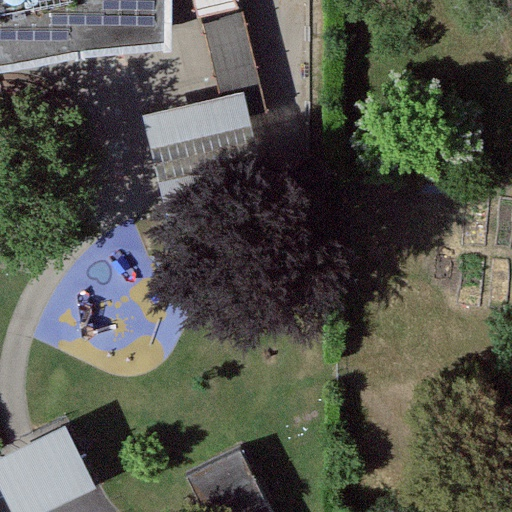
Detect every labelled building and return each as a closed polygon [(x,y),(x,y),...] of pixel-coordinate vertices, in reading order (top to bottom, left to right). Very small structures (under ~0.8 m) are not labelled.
[(0,0),(0,54),(66,39),(114,32),(181,26),(181,0),(0,0)] [(201,0),(202,2),(219,88),(244,82),(249,103),(266,101),(243,0),(201,0)] [(249,103),(244,82),(219,88),(145,106),(169,204),(267,181),(249,103)] [(68,426),(0,459),(0,483),(14,511),(48,511),(99,487),(68,426)] [(239,450),(186,475),(203,511),(235,511),(262,500),(239,450)]
